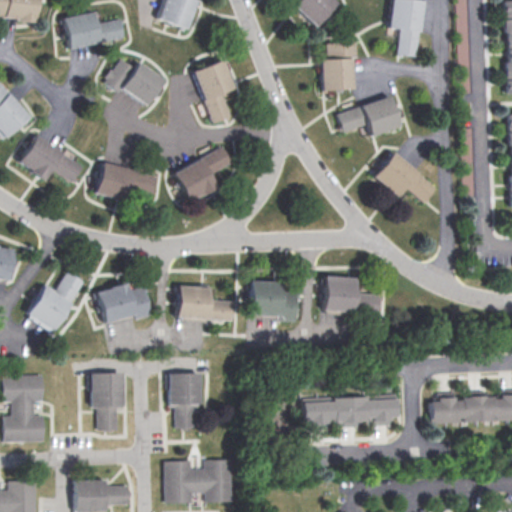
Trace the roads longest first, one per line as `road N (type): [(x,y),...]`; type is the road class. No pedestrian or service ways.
road 1 (residential): [(277,97),(277,136),(262,183),(229,224),(192,245),(97,242),(51,228),(0,197)]
road 2 (residential): [(192,245),(371,235),(458,292),(511,300)]
road 3 (residential): [(371,235),(308,158),(236,0)]
road 4 (residential): [(511,246),(490,246),(481,234),(471,0)]
road 5 (residential): [(297,454),(448,449)]
road 6 (residential): [(511,479),(363,487)]
road 7 (residential): [(511,361),(390,367)]
